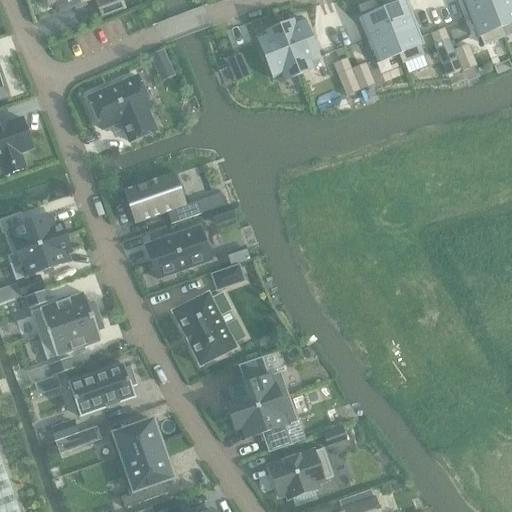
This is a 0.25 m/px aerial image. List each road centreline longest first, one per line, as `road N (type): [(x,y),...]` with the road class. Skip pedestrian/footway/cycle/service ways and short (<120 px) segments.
road 1 (residential): [(46,83),(168,390),(256,511)]
road 2 (residential): [(46,83),(257,0)]
road 3 (residential): [(422,266),(511,439)]
